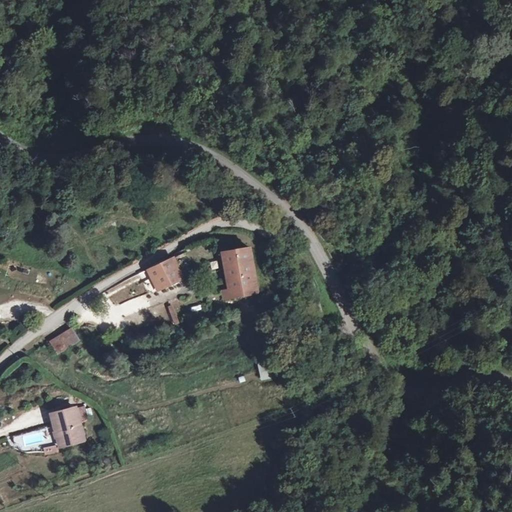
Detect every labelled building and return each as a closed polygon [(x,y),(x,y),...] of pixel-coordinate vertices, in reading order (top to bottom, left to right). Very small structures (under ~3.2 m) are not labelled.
[(224,251),(229,289),(223,290),(224,296),(256,292),(250,248),(224,251)] [(158,291),(183,279),(179,270),(180,270),(173,256),(165,260),(147,269),(158,291)] [(39,271),(35,281),(45,286),(50,275),(39,271)] [(172,304),(167,306),(174,324),(179,322),(172,304)] [(72,322),(51,335),(58,347),(80,335),(72,322)] [(274,378),(271,361),(257,363),(261,381),(274,378)] [(88,413),(84,398),(77,401),(81,415),(88,413)] [(77,401),(76,400),(52,406),(61,439),(86,432),(81,415),(77,401)] [(15,445),(39,442),(37,432),(14,435),(15,445)]
